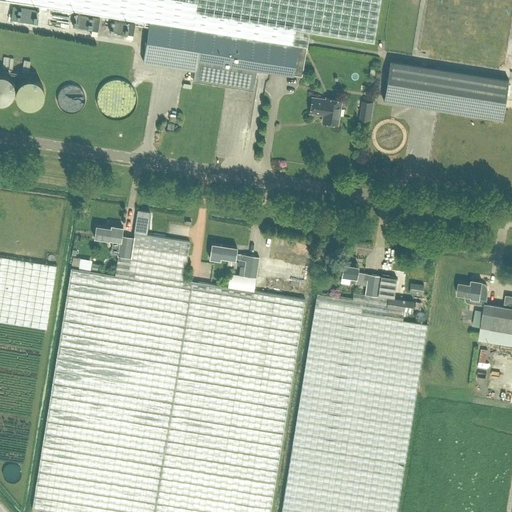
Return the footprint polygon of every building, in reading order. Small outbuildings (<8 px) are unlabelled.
[(22,0),(149,20),(149,21),(288,44),(298,45),(298,46),(306,47),(309,31),(373,42),(379,0),(22,0)] [(13,4),(11,18),(37,22),(39,8),(13,4)] [(100,16),(75,12),(73,25),(98,29),(100,16)] [(111,18),(109,30),(133,34),(135,22),(111,18)] [(298,45),(288,44),(149,21),(142,61),(194,69),(192,80),(253,90),(257,69),(293,75),(301,76),(306,47),(298,46),(298,45)] [(502,119),(508,79),(389,60),(383,100),(502,119)] [(325,99),(312,97),(309,113),(323,115),(322,122),(337,124),(341,100),(325,98),(325,99)] [(360,119),(370,121),(371,112),(361,111),(360,119)] [(117,255),(130,257),(133,237),(121,235),(123,226),(114,225),(114,228),(96,225),(94,236),(120,240),(117,255)] [(189,241),(134,232),(133,237),(130,257),(117,255),(114,274),(70,267),(31,507),(43,509),(42,511),(155,511),(193,281),(183,279),(189,241)] [(219,256),(245,260),(242,274),(255,276),(258,256),(235,252),(236,247),(211,243),(208,257),(219,259),(219,256)] [(0,320),(46,328),(56,264),(0,255),(0,320)] [(380,275),(379,275),(356,272),(357,266),(343,263),(341,275),(355,277),(361,278),(359,292),(365,293),(377,295),(380,275)] [(252,290),(255,276),(242,274),(230,272),(227,286),(252,290)] [(396,277),(379,275),(380,275),(377,295),(365,293),(364,301),(352,299),(317,293),(304,366),(280,511),(397,511),(423,356),(428,324),(403,320),(404,309),(403,309),(405,296),(393,294),(396,277)] [(486,284),(484,283),(482,282),(482,281),(472,279),(471,283),(459,281),(457,293),(465,294),(465,297),(465,300),(467,302),(469,303),(475,304),(484,306),(479,338),(511,343),(511,295),(506,295),(504,306),(486,303),(488,291),(488,288),(487,286),(486,284)] [(227,286),(193,281),(155,511),(270,511),(293,377),(305,299),(252,290),(227,286)] [(410,292),(423,294),(424,285),(411,283),(410,292)] [(365,293),(359,292),(353,292),(352,299),(364,301),(365,293)]
